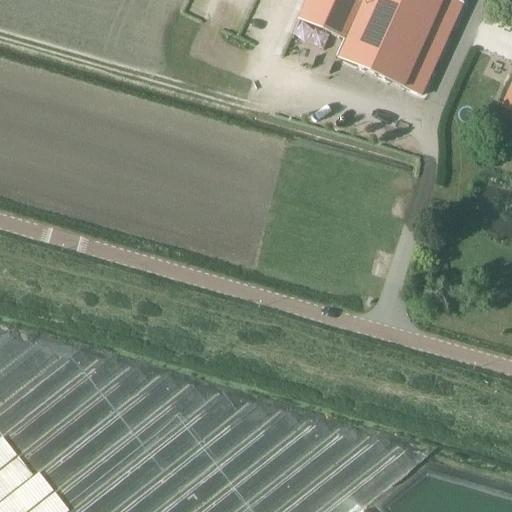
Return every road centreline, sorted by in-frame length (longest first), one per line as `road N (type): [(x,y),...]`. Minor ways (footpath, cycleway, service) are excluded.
road 1 (tertiary): [(511,369),(0,221)]
road 2 (unknown): [(381,332),(475,0)]
